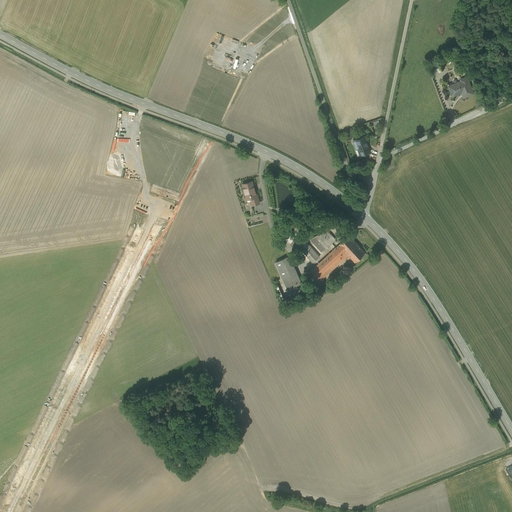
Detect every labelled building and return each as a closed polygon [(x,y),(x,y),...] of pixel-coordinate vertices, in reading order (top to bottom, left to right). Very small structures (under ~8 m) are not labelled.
[(467,78),(460,81),(461,82),(448,87),(452,97),(465,92),(467,97),(473,94),(467,78)] [(364,136),(360,138),(359,137),(357,138),(356,139),(353,140),(356,149),(358,148),(360,155),(370,152),(369,151),(369,152),(367,145),(364,136)] [(252,181),(242,184),(244,191),(244,192),(244,194),(245,195),(246,197),(250,195),(251,198),(257,196),(257,195),(256,195),(252,181)] [(251,198),(250,198),(252,205),(259,203),(257,196),(251,198)] [(324,226),(310,240),(321,252),(335,238),(324,226)] [(364,252),(349,235),(339,245),(349,255),(354,262),(364,252)] [(319,256),(300,236),(294,241),(313,262),(319,256)] [(339,245),(306,275),(313,282),(317,278),(320,281),(339,263),(340,263),(349,255),(339,245)] [(290,255),(276,261),(286,286),(300,280),(290,255)]
